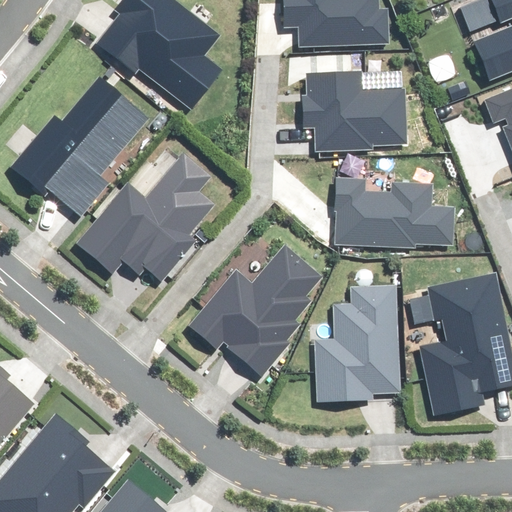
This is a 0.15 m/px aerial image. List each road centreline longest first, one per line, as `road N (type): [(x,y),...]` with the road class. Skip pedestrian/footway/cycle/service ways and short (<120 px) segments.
road 1 (residential): [(0,267),(221,451),(272,477),(365,484)]
road 2 (residential): [(365,484),(511,477)]
